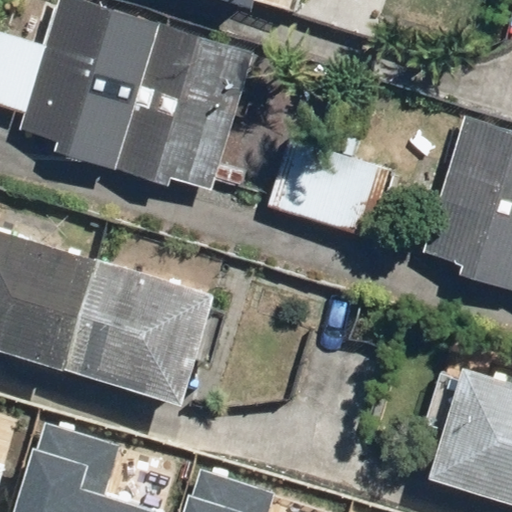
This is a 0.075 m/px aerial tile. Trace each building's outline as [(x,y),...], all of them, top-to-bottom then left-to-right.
[(0,27),(0,103),(20,109),(15,127),(56,139),(54,147),(169,182),(172,173),(209,184),(250,48),(89,0),(59,0),(47,42),(0,27)] [(511,129),(456,113),(416,248),(452,258),(449,270),(511,289),(511,129)] [(281,133),(259,203),(363,235),(385,165),(281,133)] [(0,221),(0,341),(191,399),(224,288),(0,221)] [(511,375),(465,362),(433,473),(511,496),(511,375)] [(56,419),(29,511),(170,511),(172,504),(112,487),(126,440),(56,419)] [(0,511),(16,461),(0,455),(0,511)] [(209,467),(195,511),(271,511),(279,488),(209,467)]
